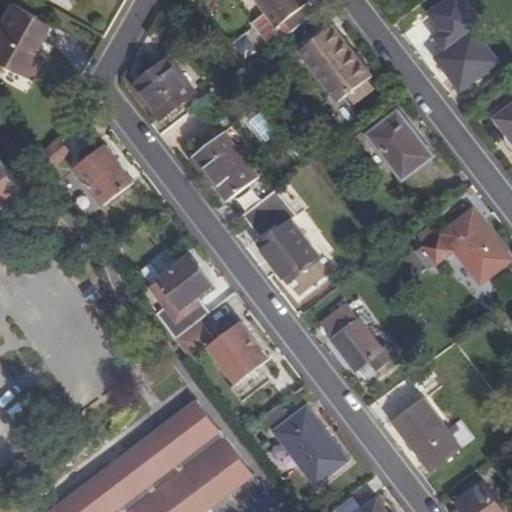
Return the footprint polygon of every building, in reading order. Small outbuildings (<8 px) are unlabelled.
[(279,27),(311,1),(310,0),(258,0),(269,14),(257,24),(274,46),(286,36),(279,27)] [(279,27),(286,36),(319,11),(311,1),(279,27)] [(52,30),(12,8),(0,30),(0,69),(32,87),(46,63),(38,58),(52,30)] [(300,40),(305,47),(300,51),(339,102),(370,76),(331,27),(318,37),(312,30),(300,40)] [(494,63),(470,30),(432,60),(457,92),(494,63)] [(144,77),(166,61),(161,55),(140,72),(144,77)] [(190,93),(166,61),(144,77),(132,87),(157,119),(190,93)] [(511,103),(491,120),(511,147),(511,103)] [(397,113),(368,135),(403,180),(432,157),(397,113)] [(201,162),(195,167),(223,203),(254,180),(241,163),(219,135),(194,153),(201,162)] [(72,173),(99,209),(130,185),(103,149),(72,173)] [(201,162),(194,153),(188,158),(195,167),(201,162)] [(0,165),(0,209),(21,193),(0,165)] [(276,232),(256,248),(284,285),(316,261),(287,223),(291,220),(270,194),(239,217),(257,240),(272,228),(276,232)] [(441,233),(479,284),(511,261),(472,210),(441,233)] [(168,248),(143,269),(156,284),(181,263),(168,248)] [(198,324),(207,317),(194,300),(210,287),(189,260),(160,283),(174,302),(163,309),(154,316),(173,342),(198,324)] [(174,302),(160,283),(149,291),(163,309),(174,302)] [(343,307),(317,327),(352,373),(364,363),(373,374),(391,360),(382,350),(378,353),(343,307)] [(190,364),(207,351),(236,387),(259,370),(268,363),(240,326),(214,345),(198,324),(173,342),(190,364)] [(364,363),(352,373),(360,383),(373,374),(364,363)] [(259,370),(236,387),(231,391),(242,405),(269,383),(259,370)] [(192,400),(46,511),(201,511),(248,476),(192,400)] [(421,403),(392,424),(414,453),(419,460),(430,475),(459,453),(421,403)] [(284,414),(277,407),(261,419),(268,427),(284,414)] [(304,410),(272,435),(313,487),(344,463),(304,410)] [(419,460),(414,453),(410,456),(415,463),(419,460)] [(511,511),(511,506),(490,479),(455,507),(458,511),(511,511)] [(383,511),(375,502),(361,511),(383,511)]
